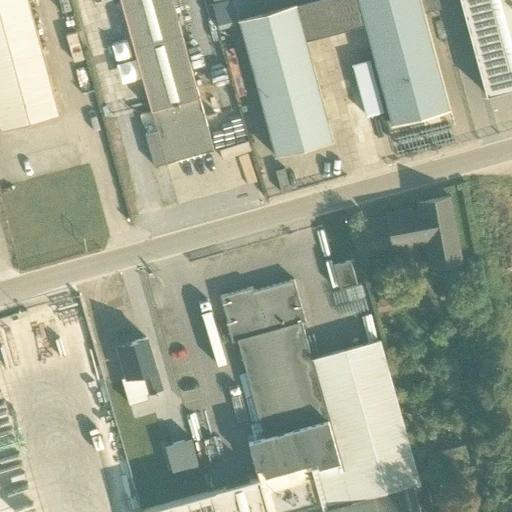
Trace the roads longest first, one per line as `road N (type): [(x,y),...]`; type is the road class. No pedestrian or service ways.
road 1 (unclassified): [(0,293),(511,151)]
road 2 (unknown): [(80,511),(42,365)]
